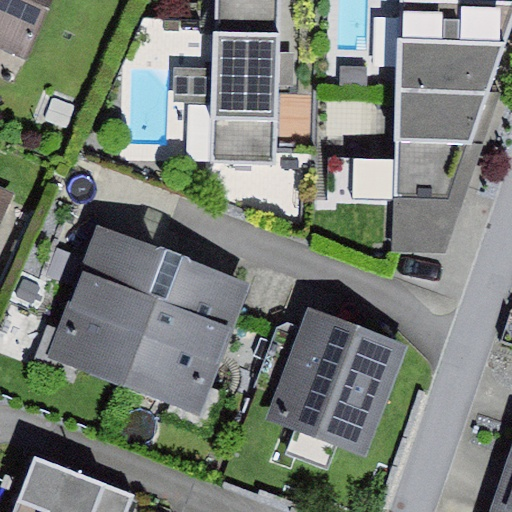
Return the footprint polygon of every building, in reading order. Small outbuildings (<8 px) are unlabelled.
[(0,0),(0,45),(27,58),(52,0),(0,0)] [(286,0),(215,0),(218,125),(289,124),(286,0)] [(511,50),(511,7),(414,0),(403,0),(399,202),(462,207),(511,50)] [(0,218),(13,189),(0,183),(0,218)] [(252,290),(106,232),(55,359),(201,417),(252,290)] [(405,353),(313,320),(276,422),(367,455),(405,353)] [(138,511),(142,502),(45,465),(26,511),(138,511)] [(511,511),(511,472),(498,511),(511,511)]
